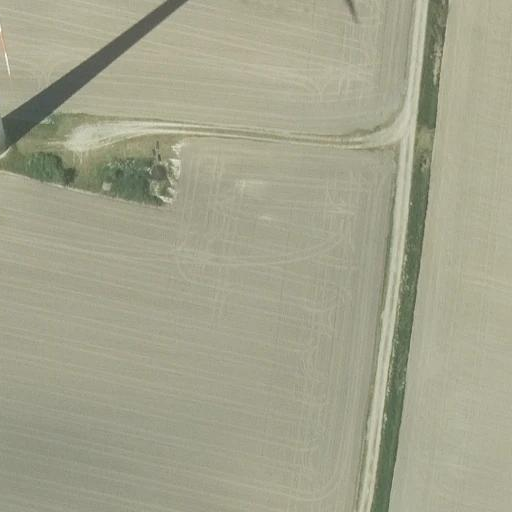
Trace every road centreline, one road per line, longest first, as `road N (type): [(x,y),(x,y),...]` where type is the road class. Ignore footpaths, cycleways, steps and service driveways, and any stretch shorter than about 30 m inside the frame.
road 1 (track): [(409,0),(404,68),(368,119),(40,95)]
road 2 (track): [(362,511),(395,283),(404,68)]
